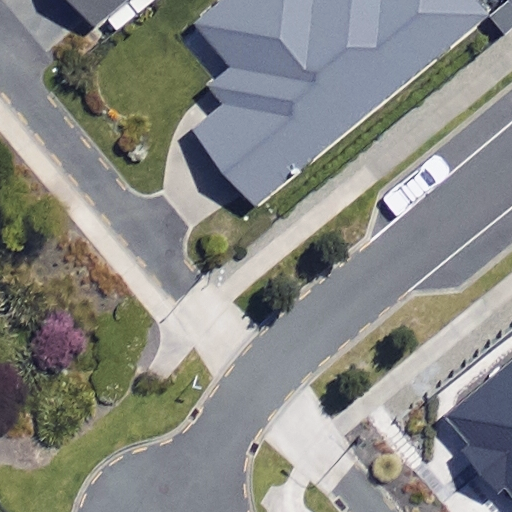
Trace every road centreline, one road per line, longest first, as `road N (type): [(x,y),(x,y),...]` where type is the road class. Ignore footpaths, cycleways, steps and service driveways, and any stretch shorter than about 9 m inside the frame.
road 1 (residential): [(0,59),(262,375)]
road 2 (residential): [(511,169),(262,375)]
road 3 (residential): [(262,375),(372,511)]
road 4 (residential): [(262,375),(172,511)]
